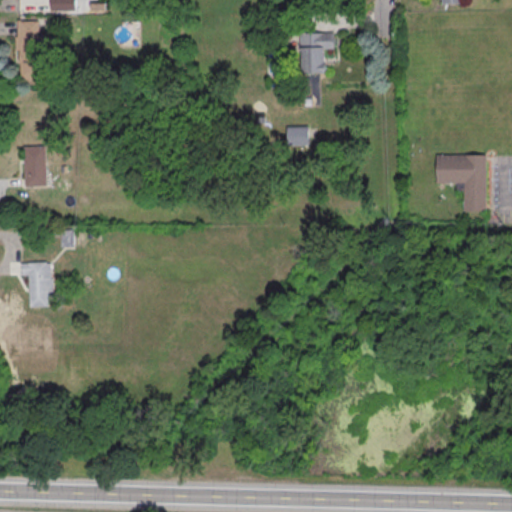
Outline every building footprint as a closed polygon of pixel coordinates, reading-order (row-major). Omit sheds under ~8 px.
[(75,0),(50,0),(51,10),(76,10),(75,0)] [(17,25),(39,24),(40,64),(19,64),(17,25)] [(300,32),(300,73),(325,73),(325,52),(335,52),(335,32),(300,32)] [(24,150),(46,149),(47,189),(26,190),(24,150)] [(437,158),(486,158),(487,213),(464,213),(464,193),(456,193),(456,184),(437,185),(437,158)] [(62,246),(73,246),(72,231),(61,232),(62,246)] [(22,265),(51,264),(52,281),(53,281),(53,294),(48,295),(49,309),(30,310),(28,277),(22,278),(22,265)]
